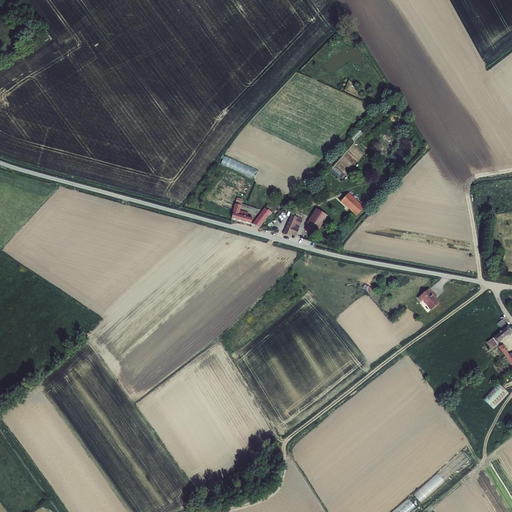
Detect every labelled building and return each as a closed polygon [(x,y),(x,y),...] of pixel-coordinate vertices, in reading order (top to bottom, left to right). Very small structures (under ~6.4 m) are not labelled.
[(355,140),(363,133),(360,129),(352,137),(355,140)] [(353,194),(345,203),(361,217),(369,208),(353,194)] [(307,222),(309,223),(316,227),(318,228),(327,214),(316,207),(307,222)] [(258,213),(252,212),(251,216),(247,215),(248,211),(237,208),(235,218),(246,221),(246,220),(258,224),(260,219),(256,218),(258,213)] [(295,215),(288,231),(287,234),(292,235),(293,233),(298,234),(304,219),(295,215)] [(316,227),(309,223),(305,229),(313,233),(316,227)] [(428,286),(417,295),(420,299),(422,298),(431,308),(439,301),(433,295),(434,294),(428,286)] [(498,331),(493,335),(497,341),(511,329),(507,324),(503,327),(498,331)] [(491,347),(497,341),(493,335),(486,340),(491,347)] [(511,349),(509,352),(503,342),(499,345),(508,357),(511,355),(511,357),(511,349)] [(484,397),(495,408),(510,392),(498,382),(484,397)] [(450,475),(471,459),(466,453),(413,492),(420,501),(448,480),(446,477),(448,475),(446,473),(448,471),(450,475)] [(409,511),(410,511),(416,507),(409,498),(403,504),(409,511)]
